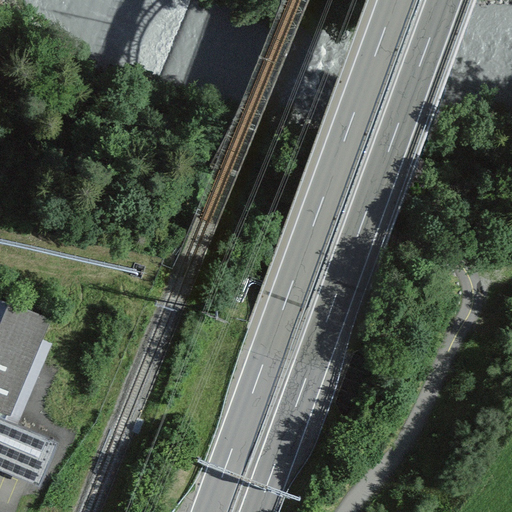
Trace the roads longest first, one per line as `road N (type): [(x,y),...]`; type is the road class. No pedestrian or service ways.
road 1 (motorway): [(395,0),(208,511)]
road 2 (motorway): [(257,511),(443,0)]
road 3 (track): [(346,511),(412,434),(469,310),(468,278),(442,252)]
